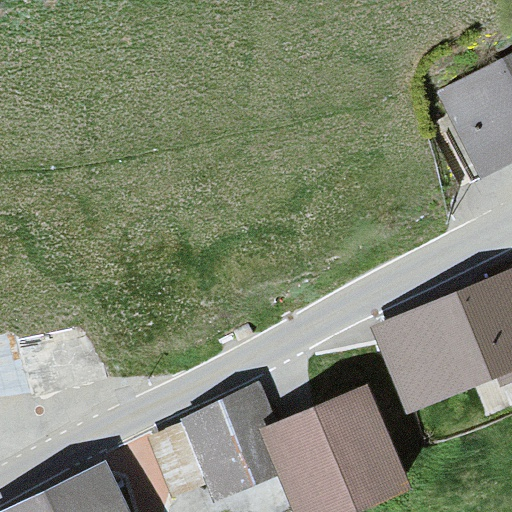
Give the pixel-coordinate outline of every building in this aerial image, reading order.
[(511,61),(447,96),(484,165),(511,149),(511,61)] [(511,283),(387,332),(417,410),(511,372),(511,283)] [(364,395),(271,434),(284,463),(304,511),(340,511),(402,486),(364,395)] [(260,408),(165,448),(188,503),(284,463),(271,434),(260,408)] [(36,511),(124,511),(111,481),(36,511)]
